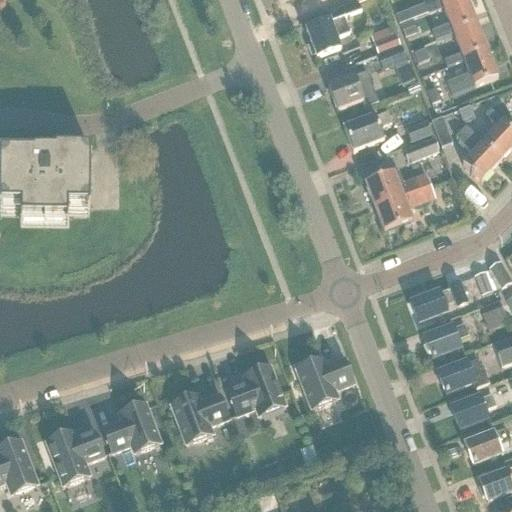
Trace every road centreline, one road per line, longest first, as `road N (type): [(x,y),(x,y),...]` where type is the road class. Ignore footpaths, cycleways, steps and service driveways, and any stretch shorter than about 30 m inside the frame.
road 1 (residential): [(0,400),(344,299)]
road 2 (residential): [(0,120),(117,120),(256,68)]
road 3 (tertiary): [(344,299),(256,68)]
road 4 (tertiary): [(426,511),(344,299)]
road 5 (residential): [(511,214),(474,251),(344,299)]
